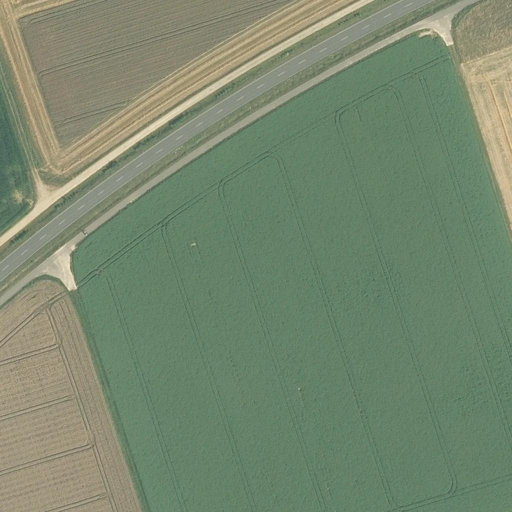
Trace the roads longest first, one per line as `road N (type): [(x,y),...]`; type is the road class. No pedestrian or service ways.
road 1 (track): [(471,0),(377,44),(185,158),(0,301)]
road 2 (secondary): [(419,0),(246,93),(0,270)]
road 3 (track): [(365,0),(184,104),(0,237)]
road 4 (track): [(60,254),(147,511)]
road 5 (track): [(441,15),(511,233)]
road 6 (track): [(0,57),(47,196)]
